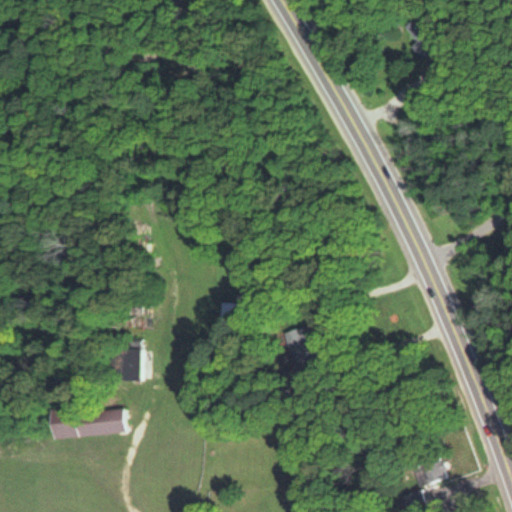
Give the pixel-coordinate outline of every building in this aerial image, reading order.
[(406,27),(417,41),(410,46),(421,60),(439,45),(417,18),(406,27)] [(443,231),(452,231),(452,205),(443,205),(443,231)] [(151,258),(145,246),(136,251),(143,263),(151,258)] [(242,302),(221,302),(221,324),(242,324),(242,302)] [(289,328),(289,365),(309,365),(309,328),(289,328)] [(140,347),(112,347),(112,378),(140,378),(140,347)] [(50,412),(52,437),(124,433),(123,408),(50,412)] [(423,499),(415,490),(406,498),(414,507),(423,499)]
